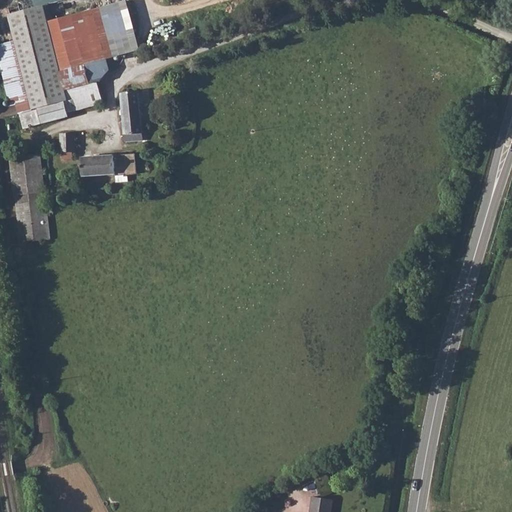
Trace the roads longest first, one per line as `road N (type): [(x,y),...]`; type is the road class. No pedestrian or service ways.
road 1 (secondary): [(416,511),(443,370),(511,133)]
road 2 (track): [(0,472),(27,465),(44,433),(13,274),(0,133)]
road 3 (unclassified): [(375,0),(121,91)]
road 4 (unclassified): [(511,42),(440,11),(386,0)]
